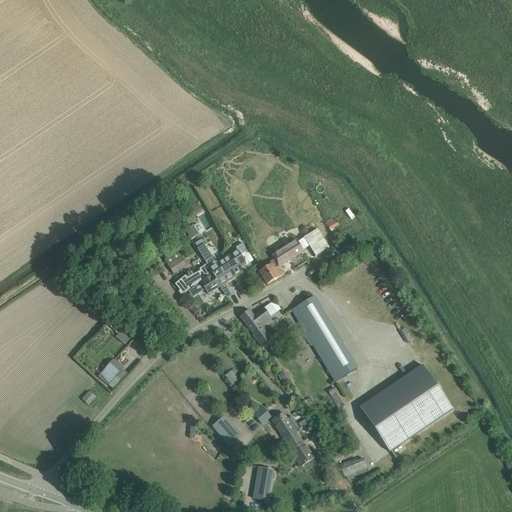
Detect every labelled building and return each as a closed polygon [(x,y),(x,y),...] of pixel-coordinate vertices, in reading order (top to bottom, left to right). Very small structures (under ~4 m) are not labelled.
[(206,212),(199,216),(207,229),(214,225),(206,212)] [(334,218),(326,222),(330,230),(338,226),(334,218)] [(192,225),(186,229),(193,239),(199,234),(192,225)] [(317,230),(304,238),(304,239),(309,247),(315,257),(329,248),(323,240),(317,230)] [(261,271),(259,272),(267,285),(284,275),(279,267),(303,252),(302,251),(309,247),(304,239),(297,243),(296,241),(272,256),(274,260),(269,263),(271,265),(268,267),(261,271)] [(238,251),(223,260),(233,278),(243,273),(239,267),(246,263),(247,265),(254,261),(248,252),(243,243),(236,248),(238,251)] [(205,244),(197,249),(206,265),(220,287),(231,280),(233,278),(223,260),(219,263),(215,257),(213,258),(205,244)] [(173,275),(187,267),(182,257),(181,258),(177,252),(164,260),(173,275)] [(186,276),(175,284),(177,287),(183,295),(189,290),(196,286),(200,283),(203,288),(208,295),(220,287),(206,265),(205,265),(199,270),(200,271),(188,279),(186,276)] [(313,298),(291,311),(332,384),(355,371),(313,298)] [(254,335),(253,335),(264,349),(271,343),(259,326),(270,319),(270,316),(264,308),(253,316),(249,310),(240,317),(254,335)] [(98,375),(98,376),(101,378),(114,389),(128,373),(115,362),(112,360),(98,375)] [(420,367),(359,408),(390,452),(450,412),(420,367)] [(232,384),(237,380),(231,373),(226,377),(232,384)] [(334,388),(328,392),(330,396),(337,392),(334,388)] [(89,392),(83,400),(88,404),(95,397),(89,392)] [(262,425),(270,418),(263,408),(254,415),(262,425)] [(283,439),(295,432),(283,413),(271,421),(283,439)] [(225,414),(212,426),(227,444),(240,433),(225,414)] [(293,455),(300,467),(314,459),(306,447),(305,447),(295,432),(283,439),(294,455),(293,455)] [(362,459),(340,468),(345,479),(367,470),(362,459)] [(269,501),(272,470),(256,468),(252,499),(269,501)]
